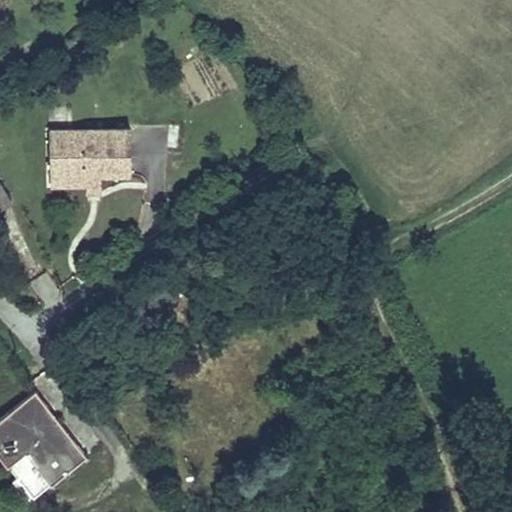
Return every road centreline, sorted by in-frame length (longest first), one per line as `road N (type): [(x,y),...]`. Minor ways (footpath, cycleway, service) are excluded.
road 1 (track): [(399,240),(332,156),(302,152),(25,326)]
road 2 (track): [(511,177),(399,240),(379,270),(378,300),(455,469),(463,511)]
road 3 (residential): [(0,295),(86,406)]
